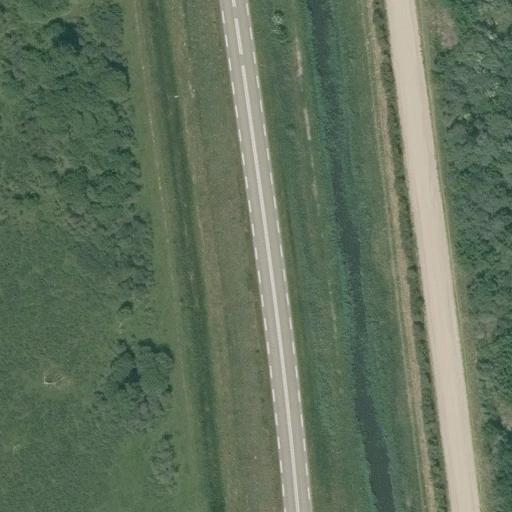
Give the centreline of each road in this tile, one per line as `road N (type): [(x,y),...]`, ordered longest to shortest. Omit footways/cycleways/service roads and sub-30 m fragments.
road 1 (primary): [(293,511),(222,0)]
road 2 (track): [(474,511),(411,0)]
